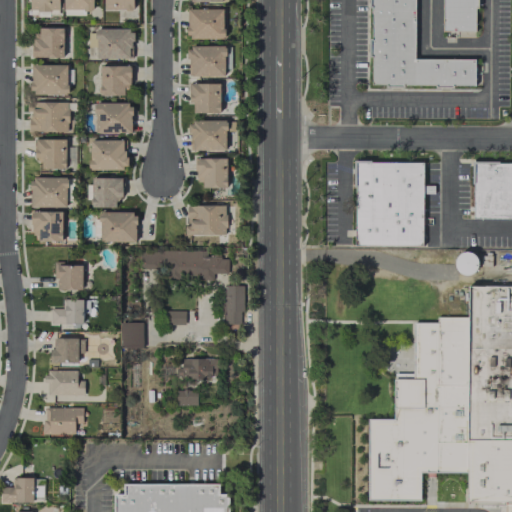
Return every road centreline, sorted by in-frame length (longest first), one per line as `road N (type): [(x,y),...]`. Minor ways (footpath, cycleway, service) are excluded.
road 1 (residential): [(0,435),(16,388),(17,323),(6,230),(5,0)]
road 2 (secondary): [(280,141),(281,422)]
road 3 (residential): [(511,140),(280,141)]
road 4 (residential): [(163,177),(161,0)]
